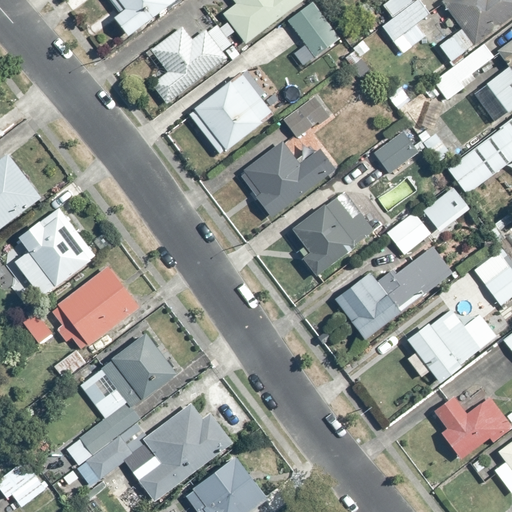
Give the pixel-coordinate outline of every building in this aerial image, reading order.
[(172,0),(113,0),(121,10),(110,18),(125,37),(172,0)] [(231,0),(235,4),(222,14),(244,43),(300,0),(231,0)] [(390,0),(385,4),(395,16),(383,25),(397,42),(434,12),(425,0),(390,0)] [(450,18),(472,45),(511,13),(511,0),(450,0),(442,7),(451,18),(450,18)] [(338,38),(310,1),(285,20),(313,57),(338,38)] [(167,41),(137,62),(166,104),(237,55),(201,3),(161,31),(167,41)] [(488,89),(501,106),(508,115),(511,112),(511,36),(493,52),(504,66),(482,82),(488,89)] [(494,57),(482,42),(431,81),(445,100),(470,81),(467,77),(494,57)] [(274,111),(240,67),(187,108),(221,152),(274,111)] [(327,117),(312,95),(280,117),(294,139),(327,117)] [(443,101),(428,96),(418,125),(432,130),(443,101)] [(511,118),(446,168),(466,194),(511,159),(511,118)] [(429,135),(427,131),(418,137),(435,161),(446,153),(432,132),(429,135)] [(415,151),(401,132),(373,152),(387,171),(397,163),(415,151)] [(293,160),(279,140),(236,172),(268,216),(332,170),(314,145),(293,160)] [(0,226),(37,199),(5,155),(0,158),(0,226)] [(466,209),(452,189),(420,210),(434,231),(466,209)] [(350,216),(334,194),(286,228),(299,245),(294,249),(312,275),(372,233),(356,211),(350,216)] [(93,255),(56,206),(15,237),(27,252),(13,263),(38,297),(93,255)] [(428,234),(411,212),(385,232),(402,254),(428,234)] [(449,271),(429,244),(376,282),(367,270),(330,298),(362,341),(387,322),(385,318),(449,271)] [(511,296),(511,261),(501,247),(472,269),(499,306),(511,296)] [(136,308),(105,267),(55,305),(86,346),(136,308)] [(402,339),(412,352),(404,358),(417,375),(425,369),(437,384),(496,337),(477,313),(464,323),(448,302),(402,339)] [(33,310),(19,320),(35,344),(49,334),(33,310)] [(511,332),(502,340),(511,353),(511,332)] [(77,466),(134,423),(125,410),(138,400),(174,373),(143,333),(107,361),(77,383),(104,418),(64,449),(77,466)] [(74,348),(49,367),(61,382),(85,363),(74,348)] [(464,413),(449,394),(429,409),(444,428),(436,435),(457,462),(487,439),(489,442),(508,427),(485,397),(464,413)] [(189,403),(144,436),(148,441),(146,443),(154,454),(130,473),(151,501),(230,441),(207,412),(200,418),(189,403)] [(134,423),(77,466),(91,485),(146,443),(148,441),(144,436),(134,423)] [(511,439),(496,452),(504,462),(492,470),(510,494),(511,492),(511,439)] [(187,489),(200,507),(193,511),(247,511),(264,500),(232,456),(187,489)] [(46,486),(25,459),(0,478),(0,481),(19,507),(46,486)]
